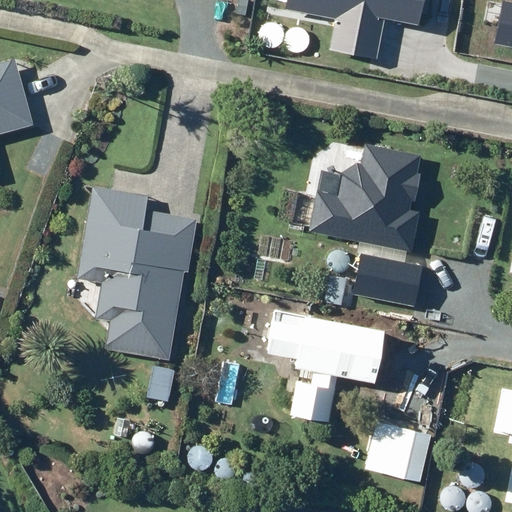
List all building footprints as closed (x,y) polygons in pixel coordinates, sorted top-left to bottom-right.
[(378,0),(381,30),(433,26),(431,0),(378,0)] [(487,26),(474,19),(459,53),(472,59),(487,26)] [(0,134),(36,124),(18,58),(0,63),(0,134)] [(419,173),(423,156),(369,145),(366,163),(361,162),(344,173),(340,195),(321,192),(313,232),(367,242),(357,293),(418,305),(426,266),(407,262),(410,251),(415,252),(423,212),(412,210),(414,200),(419,201),(424,174),(419,173)] [(115,320),(110,349),(172,359),(187,270),(191,271),(200,219),(149,210),(151,196),(96,186),(81,278),(107,282),(101,318),(115,320)] [(286,190),(282,220),(296,222),(301,192),(286,190)] [(318,367),(335,370),(376,377),(385,325),(305,311),(274,305),(267,346),(298,352),(296,364),(318,367)] [(157,367),(151,396),(172,400),(178,371),(157,367)] [(294,375),(289,408),(327,415),(333,382),(294,375)] [(436,428),(380,413),(365,469),(421,483),(436,428)] [(118,417),(115,434),(128,437),(132,420),(118,417)] [(261,462),(255,477),(268,482),(274,466),(261,462)]
